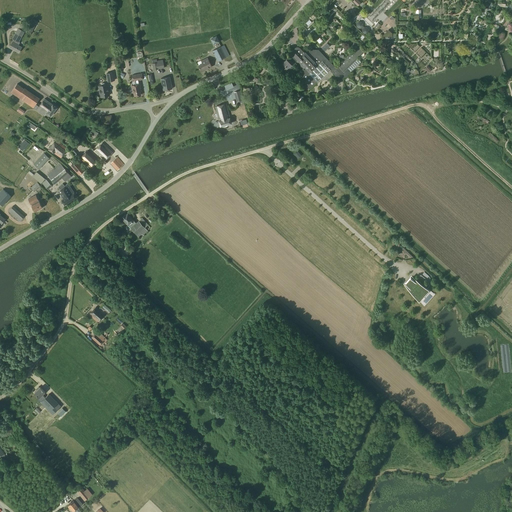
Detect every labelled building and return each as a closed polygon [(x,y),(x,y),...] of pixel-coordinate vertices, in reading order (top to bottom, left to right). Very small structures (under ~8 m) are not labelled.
[(309,18),(305,23),(308,27),(313,22),(309,18)] [(358,21),(357,23),(357,26),(359,28),(361,28),(363,29),(363,31),(364,33),(367,33),(369,31),(369,29),(367,27),(364,27),(363,26),(363,23),(361,21),(358,21)] [(27,27),(21,23),(18,28),(12,38),(14,39),(9,47),(19,53),(22,47),(19,45),(20,42),(19,42),(25,32),(24,31),(27,27)] [(327,42),(322,47),(325,50),(330,45),(327,42)] [(227,57),(221,46),(212,51),(218,61),(227,57)] [(307,87),(309,89),(317,82),(317,83),(330,71),(336,77),(337,77),(337,78),(338,78),(339,78),(339,79),(340,79),(341,79),(342,79),(343,78),(344,78),(345,78),(345,77),(350,73),(348,71),(346,69),(347,68),(348,69),(358,60),(357,59),(359,57),(360,58),(361,58),(364,56),(364,54),(363,53),(364,52),(363,51),(359,47),(336,69),(331,63),(318,50),(311,49),(307,53),(306,52),(305,52),(304,52),(300,49),(300,48),(299,48),(298,48),(297,48),(296,48),(295,49),(295,50),(294,50),(294,51),(294,52),(295,53),(292,56),(292,57),(290,59),(288,58),(282,63),(287,68),(293,63),(294,64),(297,61),(303,68),(302,69),(302,86),(307,87)] [(198,65),(201,72),(209,68),(208,66),(211,65),(207,58),(201,61),(202,63),(198,65)] [(157,61),(157,59),(153,60),(153,63),(152,63),(153,70),(165,68),(163,60),(157,61)] [(115,80),(113,72),(106,73),(107,82),(115,80)] [(143,79),(142,73),(132,75),(134,85),(131,86),(133,93),(134,92),(134,96),(141,95),(140,91),(141,91),(139,80),(143,79)] [(172,88),(170,77),(161,79),(163,90),(172,88)] [(104,83),(102,83),(101,85),(101,86),(99,86),(101,97),(109,96),(107,85),(105,85),(105,84),(104,83)] [(39,100),(24,89),(17,84),(11,92),(37,110),(36,111),(45,116),(47,113),(51,116),(57,108),(53,105),(44,99),(40,105),(37,103),(39,100)] [(240,90),(235,92),(237,102),(243,100),(240,90)] [(219,121),(216,122),(217,127),(231,123),(230,118),(228,118),(225,104),(217,106),(220,117),(219,118),(219,121)] [(495,113),(486,107),(483,112),(493,118),(495,113)] [(111,115),(101,117),(103,124),(112,123),(111,115)] [(67,149),(56,140),(49,150),(61,158),(67,149)] [(113,152),(102,143),(95,150),(105,160),(113,152)] [(97,160),(87,151),(80,158),(90,167),(97,160)] [(49,158),(44,153),(34,164),(39,169),(49,158)] [(124,164),(117,157),(111,162),(118,169),(124,164)] [(85,169),(77,160),(71,166),(79,175),(85,169)] [(71,177),(61,164),(47,175),(55,184),(62,178),(65,182),(71,177)] [(34,175),(29,171),(28,172),(41,184),(42,183),(48,189),(52,186),(45,179),(37,172),(34,175)] [(37,182),(31,188),(34,192),(41,187),(37,182)] [(65,186),(63,183),(58,187),(60,190),(59,191),(64,199),(62,201),(65,205),(77,197),(74,193),(69,184),(67,185),(65,186)] [(0,203),(2,206),(11,196),(2,188),(0,191),(0,203)] [(43,207),(36,195),(28,199),(31,204),(32,204),(32,205),(32,206),(35,211),(43,207)] [(13,205),(8,210),(19,221),(24,216),(13,205)] [(148,225),(142,217),(136,223),(128,214),(126,215),(125,215),(122,218),(128,225),(129,224),(140,237),(148,231),(145,228),(148,225)] [(412,276),(411,276),(410,278),(404,285),(413,292),(415,290),(423,297),(419,301),(424,306),(435,294),(429,290),(427,292),(419,286),(421,284),(411,277),(412,276)] [(105,314),(96,306),(89,314),(98,322),(105,314)] [(95,333),(91,337),(100,345),(106,338),(103,335),(101,338),(95,333)] [(41,402),(53,414),(57,410),(54,406),(57,403),(49,394),(45,398),(42,395),(45,392),(40,387),(40,388),(39,387),(36,389),(37,390),(34,393),(39,398),(40,398),(42,400),(41,402)] [(62,408),(57,412),(61,416),(66,411),(62,408)] [(77,492),(85,501),(92,495),(87,489),(85,491),(83,488),(77,492)] [(83,504),(78,498),(74,501),(73,501),(69,505),(71,507),(69,508),(72,511),(73,511),(78,507),(79,508),(83,504)]
